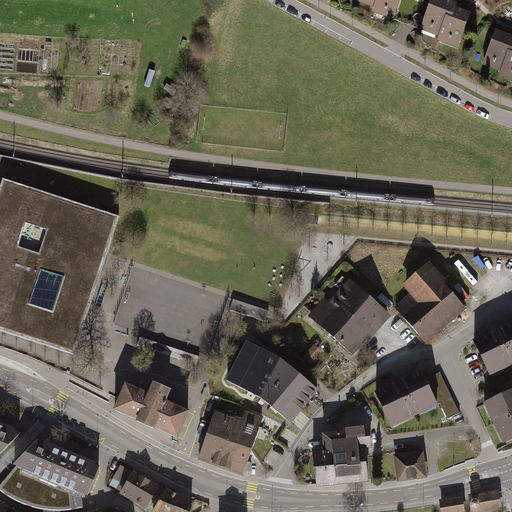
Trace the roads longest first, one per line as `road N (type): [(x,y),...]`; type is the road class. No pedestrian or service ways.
road 1 (secondary): [(0,374),(178,470),(270,498)]
road 2 (residential): [(277,0),(511,120)]
road 3 (residential): [(270,498),(337,403),(382,371),(441,348)]
road 4 (secondary): [(270,498),(404,495),(495,471)]
road 5 (residential): [(495,471),(441,348)]
road 6 (unknown): [(178,470),(198,408),(163,376),(145,371)]
road 7 (unknown): [(313,431),(357,414),(388,438),(431,434)]
